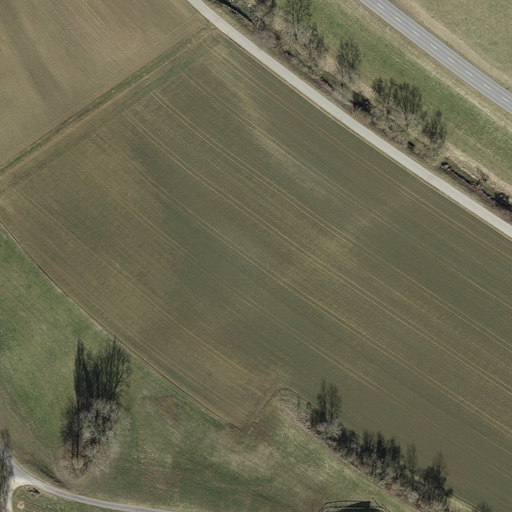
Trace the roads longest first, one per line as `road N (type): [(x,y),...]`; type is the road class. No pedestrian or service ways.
road 1 (track): [(194,0),(372,139),(511,229)]
road 2 (secondary): [(372,0),(511,104)]
road 3 (track): [(161,511),(92,502),(18,472)]
